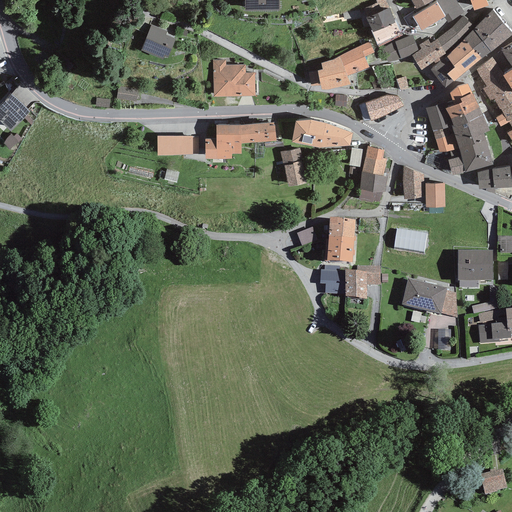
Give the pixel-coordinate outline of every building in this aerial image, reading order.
[(244,0),(244,11),(279,10),(278,0),(244,0)] [(367,17),(389,8),(385,0),(375,0),(377,3),(364,8),(367,17)] [(411,0),(418,13),(434,4),(432,0),(411,0)] [(435,0),(436,3),(445,16),(444,17),(444,18),(448,23),(464,13),(455,0),(435,0)] [(470,0),(474,11),(488,6),(486,0),(470,0)] [(421,31),(426,28),(430,28),(431,28),(433,27),(436,25),(435,23),(444,17),(445,16),(436,3),(434,4),(418,13),(412,17),(421,31)] [(372,33),(395,23),(389,8),(367,17),(366,18),(372,33)] [(511,32),(493,11),(473,30),(491,52),(511,34),(511,32)] [(474,26),(463,16),(451,28),(436,39),(445,54),(462,39),(474,26)] [(395,23),(372,33),(377,44),(400,34),(395,23)] [(168,32),(151,25),(140,50),(163,60),(164,57),(168,58),(175,39),(166,36),(168,32)] [(481,59),(491,52),(473,30),(464,39),(464,40),(473,50),(473,49),(481,59)] [(402,60),(419,50),(412,35),(395,42),(382,48),(388,62),(401,59),(402,60)] [(412,55),(421,70),(445,54),(436,39),(430,44),(428,40),(419,45),(421,49),(412,55)] [(464,40),(447,57),(454,67),(446,74),(454,81),(481,59),(473,49),(473,50),(464,40)] [(370,42),(339,56),(334,60),(321,63),(322,70),(317,71),(320,85),(321,90),(350,85),(347,76),(369,67),(364,57),(374,53),(370,42)] [(511,43),(501,50),(511,67),(511,43)] [(447,57),(430,70),(445,88),(454,81),(446,74),(454,67),(447,57)] [(492,57),(476,69),(481,78),(499,67),(492,57)] [(225,60),(213,60),(213,97),(255,96),(254,73),(245,73),(245,65),(225,65),(225,60)] [(504,75),(499,67),(481,78),(486,87),(503,76),(504,75)] [(511,69),(504,75),(503,76),(510,88),(511,90),(511,69)] [(320,85),(317,71),(308,73),(310,86),(320,85)] [(408,86),(406,75),(396,77),(400,86),(408,86)] [(510,88),(503,76),(486,87),(483,89),(490,101),(493,99),(510,88)] [(467,84),(449,93),(454,106),(462,103),(459,98),(471,93),(467,84)] [(136,101),(138,89),(118,87),(116,99),(136,101)] [(511,90),(510,88),(493,99),(500,109),(511,101),(511,90)] [(479,107),(471,93),(459,98),(462,103),(454,106),(447,108),(450,119),(479,107)] [(10,94),(0,104),(0,122),(10,132),(29,112),(10,94)] [(347,95),(335,95),(334,106),(346,107),(347,95)] [(387,95),(365,103),(358,105),(363,122),(371,120),(371,121),(386,115),(402,106),(398,96),(387,95)] [(110,99),(96,98),(95,107),(109,108),(110,99)] [(511,101),(500,109),(503,114),(495,118),(501,127),(508,122),(511,121),(510,120),(511,118),(511,101)] [(450,151),(459,149),(450,119),(447,108),(445,103),(425,108),(440,153),(450,151)] [(489,131),(479,107),(450,119),(459,149),(486,140),(484,133),(489,131)] [(295,122),(292,142),(321,148),(349,146),(352,133),(325,123),(311,120),(295,122)] [(274,122),(241,125),(241,144),(276,141),(274,122)] [(241,144),(241,125),(216,125),(216,139),(205,139),(205,159),(231,159),(231,154),(241,154),(241,144)] [(10,150),(21,140),(16,134),(13,137),(11,134),(3,143),(10,150)] [(198,136),(157,136),(157,155),(198,155),(198,136)] [(493,165),(486,140),(459,149),(450,151),(452,159),(448,160),(452,176),(465,172),(465,173),(493,165)] [(384,150),(367,146),(361,172),(382,175),(386,160),(382,158),(384,150)] [(300,148),(280,152),(288,188),(307,183),(300,148)] [(362,149),(351,148),(349,166),(360,167),(362,149)] [(403,166),(402,181),(423,180),(423,175),(403,166)] [(492,169),(477,173),(479,190),(486,189),(494,188),(494,189),(495,189),(511,187),(511,185),(510,167),(492,169)] [(175,184),(178,173),(167,170),(164,181),(175,184)] [(382,175),(361,172),(359,189),(361,189),(358,200),(379,202),(382,193),(384,193),(387,176),(382,175)] [(424,197),(423,180),(402,181),(404,199),(424,197)] [(445,208),(444,183),(425,184),(426,208),(445,208)] [(355,219),(330,217),(328,236),(341,237),(354,238),(355,219)] [(317,240),(312,227),(296,233),(302,246),(317,240)] [(427,233),(396,228),(393,248),(424,253),(427,233)] [(339,261),(341,237),(328,236),(327,260),(339,261)] [(511,252),(511,240),(511,236),(497,236),(497,245),(500,245),(500,253),(511,252)] [(352,262),(354,238),(341,237),(339,261),(352,262)] [(493,250),(458,250),(457,280),(459,280),(477,280),(492,280),(493,250)] [(345,294),(345,270),(340,270),(340,266),(325,265),(324,270),(321,269),(320,284),(325,284),(325,293),(345,294)] [(380,265),(357,266),(357,271),(366,271),(366,285),(380,285),(380,265)] [(366,285),(366,271),(357,271),(345,270),(345,294),(345,298),(366,298),(366,285)] [(447,288),(408,278),(401,304),(441,314),(441,313),(446,291),(447,288)] [(472,306),(473,314),(496,308),(495,287),(489,286),(490,302),(472,306)] [(455,293),(446,291),(441,313),(457,317),(455,293)] [(500,308),(478,314),(480,323),(503,317),(500,308)] [(511,308),(506,309),(507,322),(491,323),(491,324),(478,325),(480,344),(499,342),(499,339),(511,338),(511,335),(511,334),(511,308)] [(451,350),(450,330),(438,330),(438,350),(451,350)] [(507,488),(502,469),(496,470),(495,468),(490,470),(490,471),(480,474),(485,494),(497,491),(497,490),(507,488)]
